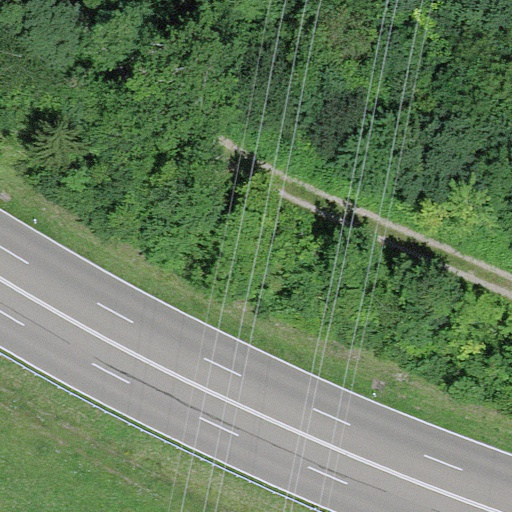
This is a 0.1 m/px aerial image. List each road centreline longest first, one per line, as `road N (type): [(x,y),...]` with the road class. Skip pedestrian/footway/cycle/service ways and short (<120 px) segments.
road 1 (primary): [(0,269),(350,442),(511,500)]
road 2 (track): [(511,282),(244,161),(63,0)]
